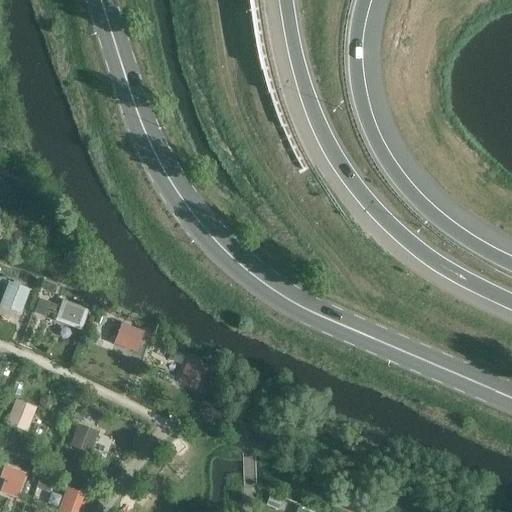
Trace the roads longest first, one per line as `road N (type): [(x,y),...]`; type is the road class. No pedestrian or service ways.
road 1 (tertiary): [(511,398),(316,315),(235,262),(158,158),(100,0)]
road 2 (motorway): [(285,0),(308,100),(358,190),(425,257),(511,302)]
road 3 (motorway): [(511,263),(424,208),(378,149),(356,73),(365,0)]
